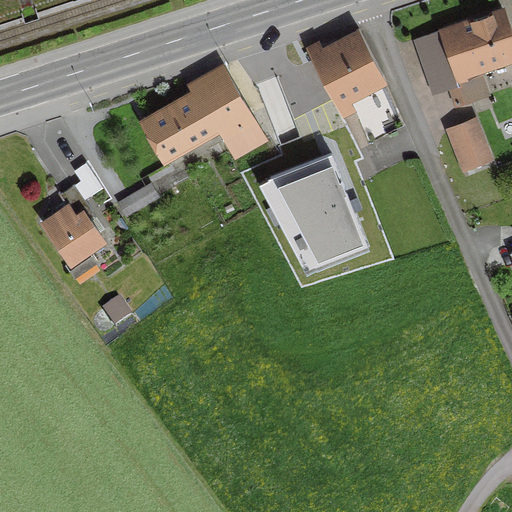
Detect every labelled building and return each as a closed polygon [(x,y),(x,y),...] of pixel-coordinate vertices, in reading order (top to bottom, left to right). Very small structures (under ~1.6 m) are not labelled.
[(0,0),(0,18),(55,0),(0,0)] [(413,39),(419,56),(431,91),(448,85),(454,104),(469,99),(462,77),(511,60),(511,42),(501,11),(442,31),(441,29),(413,39)] [(320,41),(306,48),(344,119),(357,112),(353,104),(388,85),(359,30),(324,49),(320,41)] [(235,160),(269,140),(224,63),(188,84),(191,92),(139,121),(164,165),(220,134),(235,160)] [(486,158),(472,120),(448,129),(462,167),(486,158)] [(332,155),(269,181),(270,183),(260,186),(308,277),(370,251),(332,155)] [(127,196),(134,208),(156,196),(149,183),(127,196)] [(65,206),(55,212),(41,222),(68,261),(63,265),(71,276),(94,261),(86,250),(101,239),(84,215),(90,211),(72,184),(58,194),(57,192),(56,193),(65,206)] [(105,315),(112,325),(128,314),(121,304),(105,315)]
